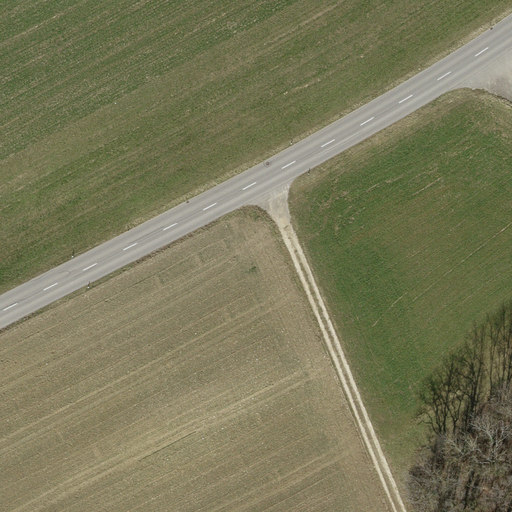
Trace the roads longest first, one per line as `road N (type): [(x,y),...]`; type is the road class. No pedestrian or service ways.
road 1 (tertiary): [(0,311),(270,177),(484,50)]
road 2 (track): [(270,177),(403,511)]
